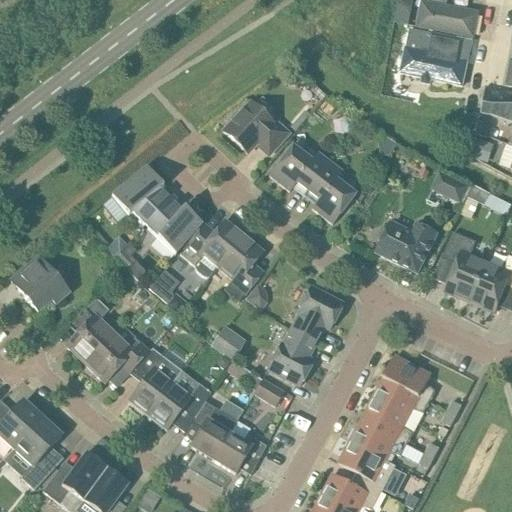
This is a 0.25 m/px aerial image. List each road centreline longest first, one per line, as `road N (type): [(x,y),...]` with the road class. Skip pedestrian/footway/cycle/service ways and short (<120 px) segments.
road 1 (residential): [(227,511),(103,424),(37,363)]
road 2 (residential): [(280,511),(384,304)]
road 3 (tertiary): [(0,135),(171,0)]
road 4 (residential): [(384,304),(231,178)]
road 5 (residential): [(511,353),(492,354),(384,304)]
road 6 (residential): [(231,178),(199,143),(171,163),(203,202)]
